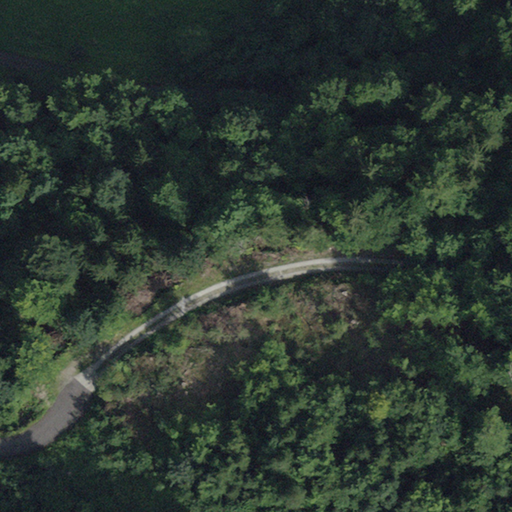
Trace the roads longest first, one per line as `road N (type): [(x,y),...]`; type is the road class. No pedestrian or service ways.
road 1 (track): [(511,262),(357,250),(181,292),(36,444),(0,440)]
road 2 (unclassified): [(0,54),(173,83),(351,59),(449,28),(504,0)]
